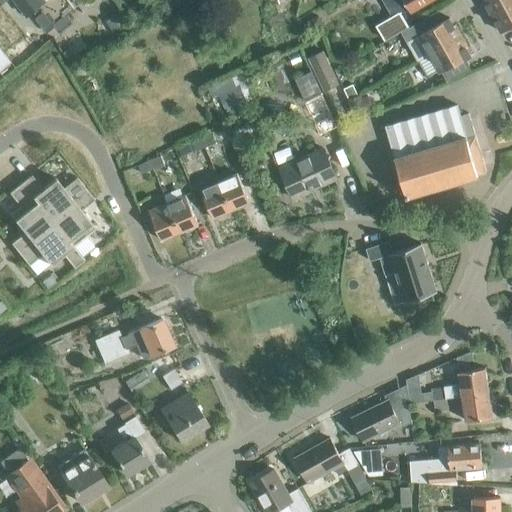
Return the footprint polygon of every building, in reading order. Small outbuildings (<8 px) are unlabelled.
[(13,0),(28,17),(48,0),(13,0)] [(410,9),(411,12),(433,0),(383,0),(393,18),(410,9)] [(511,0),(483,0),(492,15),(511,4),(511,0)] [(511,4),(492,15),(502,32),(511,26),(511,4)] [(429,55),(462,37),(456,26),(454,27),(450,19),(444,22),(438,11),(415,24),(420,35),(418,36),(429,55)] [(462,37),(429,55),(423,59),(433,76),(439,73),(440,75),(443,73),(448,83),(472,70),(467,60),(472,57),(467,49),(469,49),(462,37)] [(111,61),(94,69),(108,97),(125,89),(134,106),(164,91),(140,41),(109,56),(111,61)] [(0,68),(10,61),(0,48),(0,68)] [(312,56),(327,89),(341,83),(326,50),(312,56)] [(345,87),(351,99),(360,94),(354,83),(345,87)] [(249,88),(226,96),(234,115),(256,106),(249,88)] [(306,102),(320,134),(337,126),(323,94),(306,102)] [(360,94),(351,99),(356,110),(365,106),(360,94)] [(470,115),(461,118),(458,106),(387,126),(406,198),(479,178),(478,175),(485,173),(470,115)] [(174,142),(180,157),(217,142),(216,140),(230,134),(225,122),(174,142)] [(279,168),(293,198),(337,178),(323,148),(279,168)] [(125,170),(129,178),(165,164),(161,156),(125,170)] [(218,180),(231,209),(249,201),(237,172),(218,180)] [(231,209),(218,180),(215,174),(198,181),(201,188),(200,188),(212,217),(231,209)] [(50,219),(86,190),(76,177),(63,188),(55,178),(42,188),(31,175),(21,183),(50,219)] [(54,224),(50,219),(21,183),(9,193),(19,206),(9,214),(24,232),(10,243),(11,243),(18,253),(54,224)] [(95,229),(80,210),(94,200),(94,199),(86,190),(50,219),(54,224),(73,247),(73,246),(95,229)] [(167,203),(179,232),(198,224),(185,195),(167,203)] [(161,240),(179,232),(167,203),(149,211),(161,240)] [(73,247),(54,224),(18,253),(28,266),(42,255),(50,264),(63,254),(74,268),(84,260),(73,246),(73,247)] [(371,259),(390,252),(393,251),(390,240),(368,247),(371,259)] [(393,251),(390,252),(403,299),(434,290),(420,243),(393,251)] [(55,282),(50,275),(42,281),(47,288),(55,282)] [(143,357),(173,343),(162,319),(121,338),(118,330),(95,340),(105,362),(128,352),(126,348),(137,344),(143,357)] [(462,396),(488,392),(485,367),(458,371),(460,384),(432,388),(433,400),(446,398),(462,395),(462,396)] [(162,376),(170,389),(182,382),(173,369),(162,376)] [(410,380),(413,401),(422,400),(419,379),(410,380)] [(0,406),(3,411),(15,403),(0,382),(0,406)] [(160,409),(180,441),(208,424),(189,392),(160,409)] [(488,392),(462,396),(465,420),(492,416),(488,392)] [(446,398),(433,400),(435,411),(448,409),(446,398)] [(409,404),(394,412),(388,399),(352,417),(363,440),(399,422),(401,426),(411,422),(409,404)] [(111,450),(127,474),(148,461),(134,437),(144,431),(135,416),(125,423),(125,424),(116,429),(124,442),(111,450)] [(349,448),(339,454),(330,438),(295,458),(309,483),(335,468),(339,475),(348,470),(349,471),(359,465),(349,448)] [(430,483),(458,484),(457,468),(483,466),(481,443),(440,446),(441,458),(428,459),(430,483)] [(0,453),(9,465),(21,457),(13,444),(0,453)] [(56,464),(79,502),(106,486),(84,448),(56,464)] [(58,511),(61,510),(27,460),(8,474),(24,497),(15,503),(20,511),(18,511),(58,511)] [(311,511),(299,488),(288,494),(274,469),(252,482),(268,511),(272,511),(288,503),(293,511),(311,511)] [(401,487),(401,506),(412,506),(412,487),(401,487)] [(474,511),(500,511),(500,497),(474,497),(474,511)]
